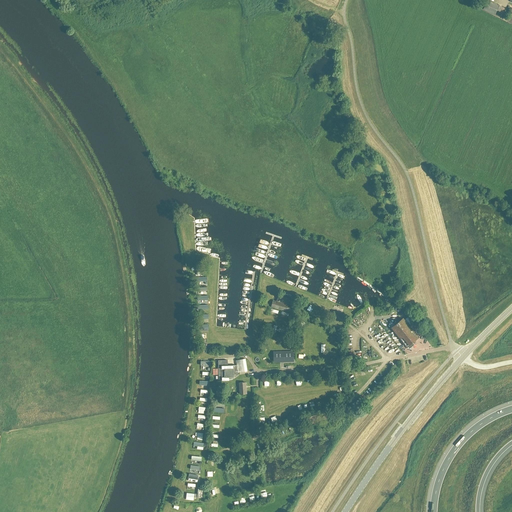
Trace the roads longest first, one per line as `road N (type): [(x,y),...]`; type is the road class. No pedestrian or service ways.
road 1 (track): [(74,511),(124,410),(125,288),(115,237),(80,157),(0,50)]
road 2 (tertiary): [(463,357),(345,511)]
road 3 (track): [(170,505),(196,390),(195,356)]
road 4 (motorway): [(511,409),(456,447),(433,511)]
